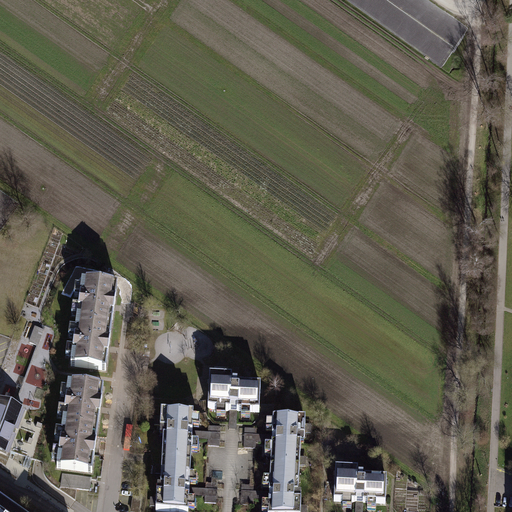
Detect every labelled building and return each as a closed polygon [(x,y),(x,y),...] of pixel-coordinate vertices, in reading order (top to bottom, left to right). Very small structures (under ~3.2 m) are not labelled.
[(74,323),(106,327),(112,286),(80,282),(74,323)] [(100,370),(106,327),(74,323),(68,365),(100,370)] [(211,413),(261,413),(261,381),(211,381),(211,413)] [(65,425),(95,429),(100,387),(70,384),(65,425)] [(21,409),(0,402),(0,452),(8,454),(21,409)] [(191,462),(193,417),(160,416),(158,461),(191,462)] [(302,471),(305,422),(275,420),(272,469),(302,471)] [(90,473),(95,429),(65,425),(60,470),(90,473)] [(189,511),(191,462),(158,461),(156,511),(189,511)] [(299,511),(302,471),(272,469),(268,511),(299,511)] [(65,487),(92,488),(93,475),(65,474),(65,487)] [(336,506),(386,506),(386,474),(336,474),(336,506)] [(0,511),(15,511),(0,501),(0,511)]
